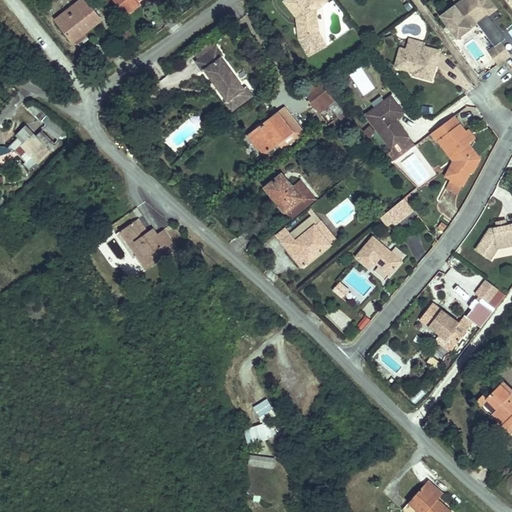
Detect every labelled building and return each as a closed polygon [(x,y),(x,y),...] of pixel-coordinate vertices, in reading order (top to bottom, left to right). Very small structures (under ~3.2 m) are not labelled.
[(103,18),(88,0),(73,0),(54,17),(72,42),(103,18)] [(116,0),(122,10),(136,0),(116,0)] [(287,0),(299,16),(298,37),(308,56),(328,42),(321,28),(321,7),(329,0),(287,0)] [(500,6),(494,0),(457,0),(440,12),(457,36),(500,6)] [(488,23),(481,27),(491,41),(498,36),(488,23)] [(428,38),(410,33),(408,46),(401,44),(395,65),(415,69),(414,73),(433,79),(442,46),(427,42),(428,38)] [(257,93),(217,39),(194,55),(232,110),(257,93)] [(497,66),(511,56),(501,41),(487,51),(497,66)] [(363,96),(375,88),(360,67),(349,74),(363,96)] [(345,120),(349,117),(325,85),(312,97),(319,105),(325,99),(334,109),(335,108),(345,120)] [(406,109),(392,90),(366,111),(393,149),(412,135),(399,116),(406,109)] [(458,107),(465,117),(468,115),(461,105),(458,107)] [(293,127),(278,108),(248,132),(263,152),(293,127)] [(467,126),(456,112),(431,130),(453,159),(446,174),(452,177),(446,187),(459,192),(472,169),(475,170),(482,155),(473,141),(478,136),(470,125),(467,126)] [(6,134),(27,157),(49,138),(42,130),(40,132),(25,114),(17,121),(18,123),(6,134)] [(0,150),(0,160),(2,164),(14,157),(8,146),(0,150)] [(294,183),(282,169),(263,182),(292,217),(317,197),(302,177),(294,183)] [(415,205),(406,194),(388,212),(396,220),(398,222),(415,205)] [(396,220),(388,212),(383,217),(392,225),(396,220)] [(321,216),(296,235),(286,224),(278,231),(279,237),(303,267),(339,237),(321,216)] [(136,217),(120,227),(148,267),(180,243),(160,220),(145,229),(136,217)] [(511,217),(492,222),(476,243),(490,254),(499,242),(511,239),(511,217)] [(406,258),(374,231),(355,254),(386,280),(406,258)] [(340,270),(330,262),(324,270),(334,278),(340,270)] [(497,274),(484,264),(473,278),(486,288),(497,274)] [(341,299),(349,291),(339,281),(331,290),(341,299)] [(421,281),(408,298),(451,332),(468,311),(457,303),(455,307),(421,281)] [(480,305),(470,315),(481,324),(490,315),(480,305)] [(336,310),(330,316),(346,329),(351,323),(336,310)] [(466,341),(475,332),(462,320),(444,341),(452,347),(461,337),(466,341)] [(493,397),(509,415),(511,411),(511,369),(503,359),(484,376),(498,392),(493,397)] [(420,389),(409,397),(413,402),(424,395),(420,389)] [(260,423),(275,416),(267,399),(252,406),(260,423)] [(272,423),(247,427),(249,442),(274,438),(272,423)] [(503,476),(507,478),(511,478),(511,455),(511,456),(505,458),(502,462),(501,467),(501,472),(503,476)] [(274,468),(274,457),(248,456),(247,466),(274,468)] [(412,474),(409,477),(422,491),(426,486),(412,474)] [(409,477),(387,500),(398,511),(401,511),(404,509),(408,504),(415,511),(429,511),(437,505),(422,491),(409,477)]
